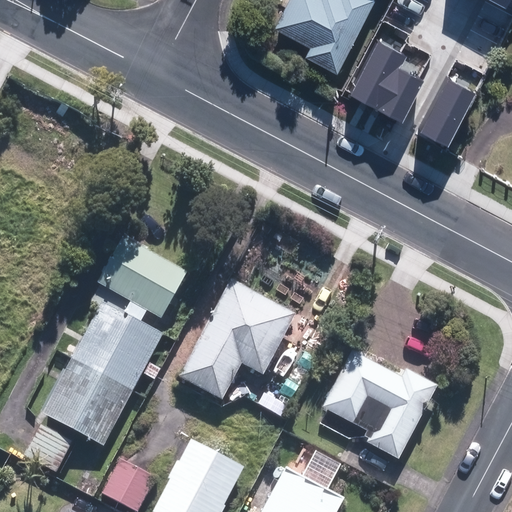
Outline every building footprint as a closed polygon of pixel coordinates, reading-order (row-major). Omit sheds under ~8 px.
[(286,0),(273,25),(310,45),(305,55),(332,69),(368,0),(286,0)] [(488,0),(506,10),(511,0),(488,0)] [(350,95),(377,110),(400,69),(406,58),(379,43),(350,95)] [(400,69),(377,110),(404,123),(425,81),(400,69)] [(447,80),(420,133),(449,147),(476,94),(447,80)] [(0,240),(29,258),(71,185),(6,148),(0,157),(0,240)] [(186,270),(125,238),(100,284),(161,316),(186,270)] [(23,321),(45,276),(22,265),(0,309),(23,321)] [(292,314),(229,281),(178,378),(221,400),(239,365),(260,375),(292,314)] [(159,335),(101,305),(43,415),(100,445),(159,335)] [(400,378),(351,352),(321,409),(370,434),(365,444),(397,460),(436,386),(404,370),(400,378)] [(74,441),(39,423),(23,455),(58,472),(74,441)] [(217,511),(240,468),(190,442),(153,511),(217,511)] [(150,478),(118,462),(101,494),(132,511),(150,478)] [(332,511),(338,501),(282,472),(261,511),(332,511)]
